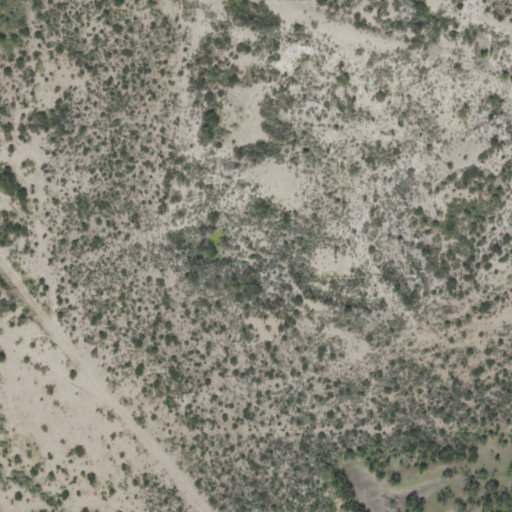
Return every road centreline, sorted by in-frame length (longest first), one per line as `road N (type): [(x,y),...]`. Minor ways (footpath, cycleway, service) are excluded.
road 1 (track): [(203,511),(86,365),(0,343)]
road 2 (track): [(0,264),(86,365)]
